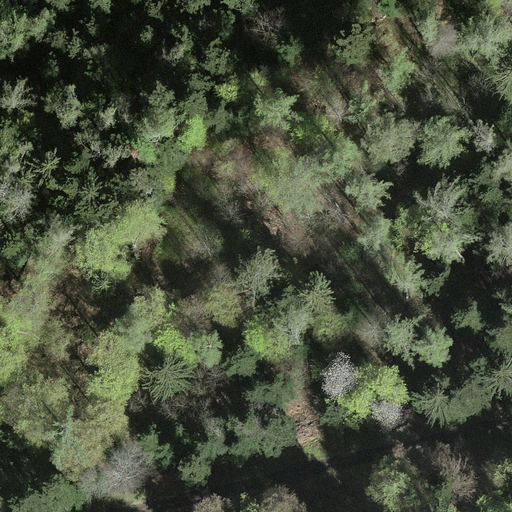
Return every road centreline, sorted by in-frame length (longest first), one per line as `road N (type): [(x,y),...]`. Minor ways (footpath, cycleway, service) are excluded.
road 1 (track): [(511,149),(155,346),(0,496)]
road 2 (track): [(197,511),(511,433)]
